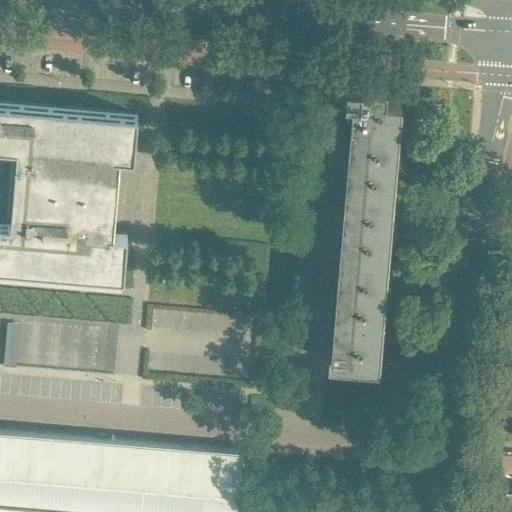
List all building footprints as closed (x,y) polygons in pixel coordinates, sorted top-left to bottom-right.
[(329,346),(327,359),(378,363),(401,99),(385,97),(386,83),(387,82),(346,79),(344,95),(351,96),(330,346),(329,346)] [(0,263),(123,275),(127,232),(113,230),(119,154),(134,155),(137,112),(0,100),(0,263)] [(511,297),(500,296),(497,313),(508,314),(507,325),(511,325),(511,297)] [(20,313),(0,311),(0,361),(17,363),(20,313)] [(486,380),(484,392),(496,393),(493,417),(511,419),(511,383),(498,381),(486,380)] [(0,499),(140,511),(237,511),(238,504),(242,449),(0,427),(0,499)] [(499,511),(502,488),(501,488),(501,492),(480,490),(477,511),(499,511)] [(511,511),(511,488),(502,488),(499,511),(511,511)] [(0,511),(331,511),(238,504),(237,511),(140,511),(0,499),(0,511)]
